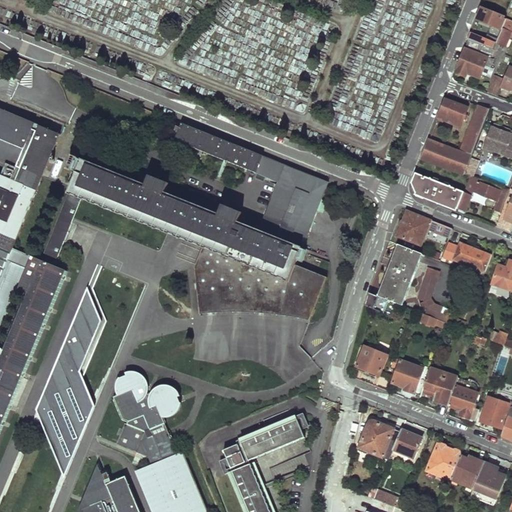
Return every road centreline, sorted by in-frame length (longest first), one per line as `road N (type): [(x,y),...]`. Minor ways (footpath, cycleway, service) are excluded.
road 1 (residential): [(511,452),(343,383),(335,369),(394,194)]
road 2 (residential): [(394,194),(49,55)]
road 3 (residential): [(394,194),(511,242)]
road 4 (residential): [(440,82),(394,194)]
